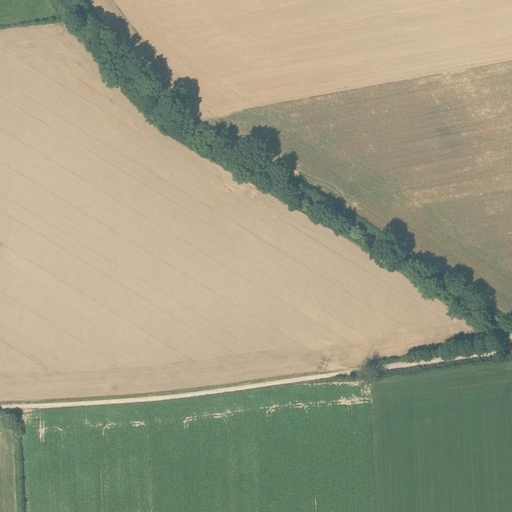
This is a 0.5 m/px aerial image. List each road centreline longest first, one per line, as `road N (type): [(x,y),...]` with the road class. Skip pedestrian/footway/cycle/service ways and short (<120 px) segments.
road 1 (track): [(69,0),(176,124),(345,222),(511,339)]
road 2 (track): [(0,408),(170,398),(511,347)]
